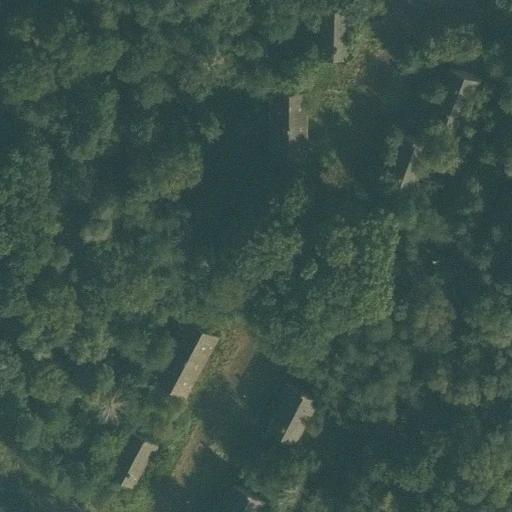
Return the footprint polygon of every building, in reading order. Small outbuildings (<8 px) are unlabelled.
[(350,4),(317,3),(315,52),(344,53),(345,21),(350,21),(350,4)] [(463,47),(436,36),(430,50),(451,58),(449,65),(455,68),(463,47)] [(455,68),(449,65),(430,114),(457,124),(475,76),(455,68)] [(305,87),(270,86),(270,121),(300,121),(300,108),(305,108),(305,87)] [(300,121),(270,121),(270,156),(305,156),(305,135),(300,135),(300,121)] [(429,142),(397,130),(391,146),(395,148),(384,177),(411,188),(429,142)] [(337,213),(293,197),(285,218),(329,234),(337,213)] [(217,332),(186,315),(168,348),(195,363),(203,348),(207,351),(217,332)] [(329,348),(310,338),(299,359),(318,369),(329,348)] [(195,363),(168,348),(153,376),(184,393),(194,374),(190,372),(195,363)] [(318,397),(287,380),(278,397),(283,399),(269,425),(295,440),(318,397)] [(30,426),(0,409),(0,440),(17,450),(30,426)] [(158,441),(129,425),(105,468),(131,482),(146,454),(150,456),(158,441)] [(255,511),(263,496),(233,481),(225,497),(229,500),(223,511),(255,511)]
